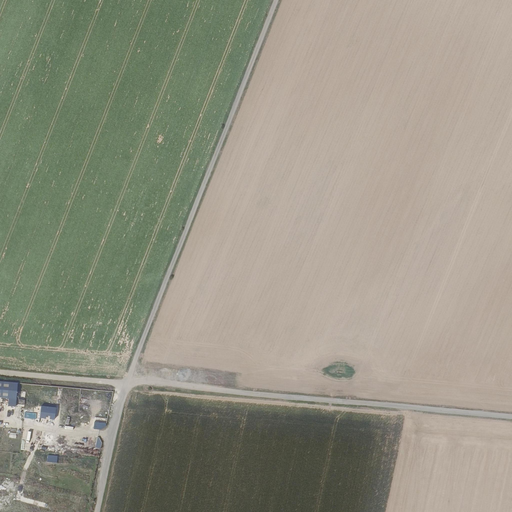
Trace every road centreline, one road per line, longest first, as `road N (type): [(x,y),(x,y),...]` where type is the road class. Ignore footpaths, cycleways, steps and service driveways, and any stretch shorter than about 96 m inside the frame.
road 1 (track): [(97,511),(126,382),(275,0)]
road 2 (track): [(0,372),(511,417)]
